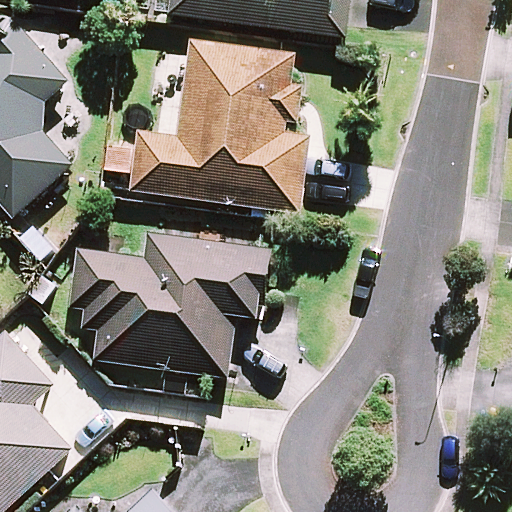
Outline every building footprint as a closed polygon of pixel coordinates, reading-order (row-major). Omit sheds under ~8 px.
[(177,0),(176,16),(350,37),(354,0),(177,0)] [(70,81),(22,28),(0,48),(0,198),(17,218),(76,165),(32,116),(70,81)] [(298,56),(195,42),(182,139),(143,134),(135,191),(303,213),(312,139),(287,136),(298,56)] [(273,252),(154,234),(150,261),(81,250),(70,321),(104,326),(99,360),(168,371),(165,393),(210,400),(213,375),(231,378),(240,315),(263,319),(273,252)] [(56,385),(8,334),(0,341),(0,511),(6,511),(74,450),(33,406),(56,385)] [(178,511),(153,486),(126,511),(178,511)]
